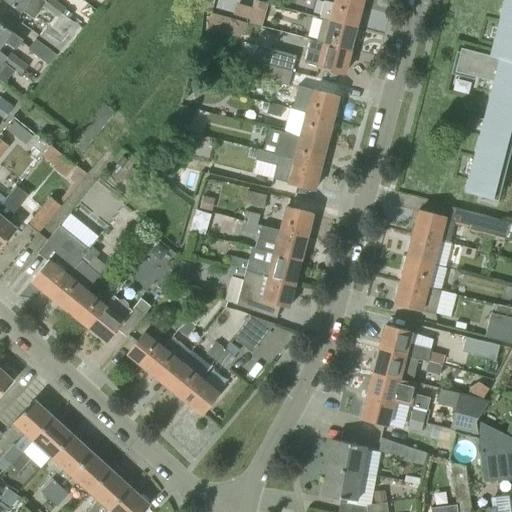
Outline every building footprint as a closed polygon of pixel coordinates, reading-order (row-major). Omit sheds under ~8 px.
[(42,5),(45,1),(44,0),(4,0),(22,13),(24,11),(34,18),(44,6),(42,5)] [(60,18),(66,10),(52,0),(45,0),(45,1),(42,5),(60,18)] [(255,0),(253,8),(250,20),(249,24),(261,27),(267,4),(262,3),(263,2),(257,1),(255,0)] [(319,18),(357,27),(363,4),(346,0),(333,0),(333,4),(324,1),(319,18)] [(511,0),(504,0),(490,56),(461,48),(455,71),(494,81),(465,192),(493,199),(511,124),(511,0)] [(309,41),(350,51),(357,27),(319,18),(322,19),(316,42),(310,40),(309,41)] [(23,41),(13,33),(0,22),(0,50),(6,43),(16,50),(23,41)] [(48,26),(39,37),(60,52),(80,27),(74,22),(62,37),(48,26)] [(27,50),(47,65),(55,55),(35,40),(27,50)] [(345,74),(350,51),(309,41),(304,64),(317,67),(345,74)] [(296,56),(258,46),(254,61),(292,71),(296,56)] [(14,69),(19,61),(10,54),(7,58),(4,62),(7,64),(14,69)] [(19,61),(14,69),(22,75),(28,67),(19,61)] [(254,61),(250,76),(288,86),(292,71),(254,61)] [(222,90),(236,94),(240,81),(226,76),(222,90)] [(297,99),(308,102),(305,113),(333,120),(339,97),(300,87),(297,99)] [(0,102),(1,103),(0,104),(0,108),(7,114),(13,107),(0,97),(0,102)] [(281,118),(283,108),(269,104),(269,106),(263,104),(261,111),(267,113),(267,114),(281,118)] [(192,122),(195,112),(186,109),(183,120),(192,122)] [(299,137),(327,144),(333,120),(305,113),(299,137)] [(10,122),(5,129),(9,132),(14,126),(10,122)] [(299,137),(283,133),(269,130),(263,152),(270,153),(269,155),(321,168),(327,144),(299,137)] [(0,138),(0,157),(9,147),(0,138)] [(65,178),(75,165),(62,154),(50,146),(42,157),(54,166),(52,168),(65,178)] [(270,153),(263,152),(256,150),(254,160),(273,165),(269,179),(315,190),(321,168),(269,155),(270,153)] [(144,177),(132,167),(123,178),(135,188),(144,177)] [(69,180),(76,185),(85,173),(78,168),(69,180)] [(158,187),(148,180),(141,189),(151,197),(158,187)] [(0,250),(18,228),(9,220),(28,196),(16,187),(6,199),(0,206),(0,250)] [(266,195),(246,191),(243,203),(264,208),(266,195)] [(215,198),(203,196),(200,208),(212,211),(215,198)] [(59,205),(50,198),(28,225),(38,233),(59,205)] [(279,230),(307,238),(313,214),(285,206),(279,230)] [(413,233),(441,240),(450,242),(455,222),(471,226),(470,229),(505,239),(509,223),(451,208),(447,220),(446,220),(447,217),(419,210),(413,233)] [(243,221),(258,225),(260,216),(246,212),(243,221)] [(307,238),(279,230),(279,231),(258,226),(258,225),(243,221),(240,232),(259,237),(255,249),(252,248),(251,249),(301,261),(307,238)] [(450,242),(441,240),(413,233),(407,257),(435,264),(441,241),(450,243),(450,242)] [(79,258),(80,259),(81,257),(88,249),(70,235),(60,248),(50,259),(32,281),(50,296),(77,262),(79,258)] [(167,252),(158,244),(149,254),(159,262),(167,252)] [(91,246),(88,249),(81,257),(90,264),(99,253),(91,246)] [(231,269),(295,284),(301,261),(251,249),(248,261),(229,256),(226,266),(231,267),(231,269)] [(407,257),(401,281),(429,288),(435,264),(407,257)] [(98,274),(80,259),(79,258),(77,262),(50,296),(68,311),(86,289),(93,281),(98,274)] [(295,284),(231,269),(228,278),(243,282),(236,305),(277,318),(280,305),(289,307),(295,284)] [(121,270),(111,282),(118,288),(128,276),(121,270)] [(93,281),(86,289),(68,311),(87,326),(105,304),(88,290),(94,282),(93,281)] [(395,304),(423,311),(435,314),(441,291),(429,288),(401,281),(395,304)] [(105,304),(87,326),(107,342),(117,330),(126,338),(151,307),(141,299),(131,311),(128,309),(128,304),(123,300),(119,301),(113,296),(106,305),(105,304)] [(194,326),(195,326),(203,316),(195,310),(187,319),(194,326)] [(177,329),(186,318),(179,312),(170,323),(177,329)] [(511,342),(511,317),(490,312),(485,336),(511,342)] [(274,325),(249,317),(233,337),(252,353),(274,325)] [(186,337),(194,326),(187,319),(186,318),(177,329),(186,337)] [(432,349),(410,343),(413,332),(387,326),(381,349),(407,356),(407,357),(418,360),(418,359),(428,361),(442,365),(444,356),(431,352),(432,349)] [(145,368),(162,347),(144,333),(127,354),(145,368)] [(499,346),(465,337),(462,351),(496,360),(499,346)] [(164,384),(182,363),(190,352),(172,338),(164,348),(162,347),(145,368),(164,384)] [(232,356),(223,349),(214,360),(223,367),(232,356)] [(407,357),(407,356),(381,349),(375,372),(412,382),(418,360),(407,357)] [(428,361),(425,372),(439,376),(442,365),(428,361)] [(200,378),(182,363),(164,384),(183,399),(200,378)] [(0,396),(14,381),(0,367),(0,396)] [(427,411),(427,410),(429,399),(415,394),(417,384),(412,383),(412,382),(375,372),(368,396),(393,403),(427,411)] [(220,394),(200,378),(183,399),(203,415),(220,394)] [(480,399),(488,389),(479,383),(469,388),(466,395),(480,399)] [(453,417),(450,429),(475,436),(476,421),(475,421),(476,418),(487,401),(480,399),(466,395),(458,394),(453,417)] [(387,425),(393,403),(368,396),(362,419),(387,425)] [(32,441),(54,417),(34,399),(12,423),(25,435),(14,446),(13,446),(2,458),(10,465),(22,452),(32,441)] [(413,410),(411,417),(407,430),(420,433),(426,414),(413,410)] [(54,417),(32,441),(51,459),(73,434),(54,417)] [(511,439),(476,421),(475,436),(477,436),(483,482),(511,478),(511,439)] [(51,459),(70,476),(93,451),(73,434),(51,459)] [(426,454),(381,439),(378,452),(403,457),(402,462),(408,463),(423,466),(426,454)] [(326,466),(363,473),(368,447),(331,441),(326,466)] [(70,476),(90,494),(112,469),(93,451),(70,476)] [(22,452),(10,465),(19,473),(31,460),(22,452)] [(0,469),(3,472),(10,465),(2,458),(0,460),(0,469)] [(450,466),(456,511),(471,511),(465,468),(452,463),(450,466)] [(358,501),(363,473),(326,466),(321,494),(358,501)] [(108,511),(109,511),(131,486),(112,469),(90,494),(99,502),(89,511),(108,511)] [(40,493),(48,500),(60,487),(52,480),(40,493)] [(143,511),(151,504),(131,486),(109,511),(143,511)] [(48,500),(57,508),(69,495),(60,487),(48,500)] [(374,495),(376,505),(387,503),(385,493),(374,495)] [(5,511),(8,508),(0,502),(0,511),(5,511)] [(367,511),(367,507),(340,502),(338,511),(367,511)] [(367,506),(367,507),(367,511),(387,511),(387,503),(376,505),(367,506)]
